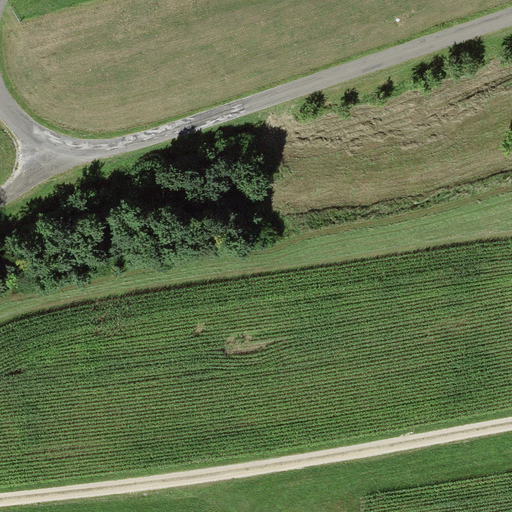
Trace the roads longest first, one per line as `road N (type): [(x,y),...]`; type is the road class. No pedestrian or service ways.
road 1 (unclassified): [(511,16),(190,124),(53,159),(0,103)]
road 2 (track): [(511,423),(97,490),(0,498)]
